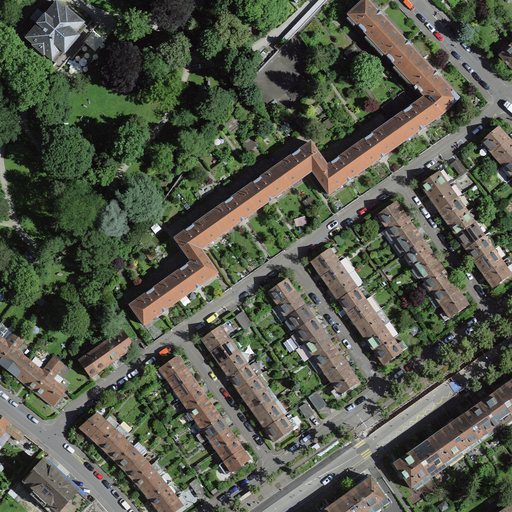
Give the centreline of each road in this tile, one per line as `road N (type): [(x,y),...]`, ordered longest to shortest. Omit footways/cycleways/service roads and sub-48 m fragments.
road 1 (secondary): [(268,511),(511,338)]
road 2 (residential): [(46,435),(181,336)]
road 3 (residential): [(398,180),(493,312)]
road 4 (residential): [(290,257),(383,390)]
road 5 (residential): [(181,336),(273,466)]
road 6 (residential): [(398,180),(507,98)]
road 7 (residential): [(414,0),(507,98)]
road 8 (residential): [(493,312),(383,390)]
road 9 (residential): [(181,336),(290,257)]
road 10 (residential): [(383,390),(273,466)]
road 11 (residential): [(290,257),(398,180)]
